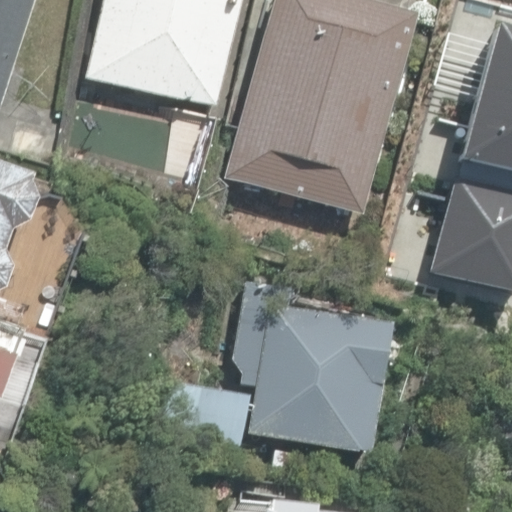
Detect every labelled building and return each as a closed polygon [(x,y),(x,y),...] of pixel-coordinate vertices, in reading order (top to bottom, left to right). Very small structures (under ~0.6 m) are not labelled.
[(0,0),(0,91),(29,0),(0,0)] [(102,0),(84,84),(215,112),(239,0),(102,0)] [(271,0),(222,181),(359,218),(413,18),(347,0),(271,0)] [(511,39),(449,23),(420,139),(431,141),(422,178),(411,175),(389,261),(490,286),(511,198),(511,187),(499,184),(504,164),(511,166),(511,39)] [(0,137),(0,146),(43,161),(54,127),(8,112),(0,137)] [(0,292),(4,291),(12,270),(4,252),(10,234),(26,225),(34,204),(26,187),(28,181),(0,171),(0,292)] [(355,452),(368,454),(387,327),(288,312),(292,290),(243,283),(231,360),(243,387),(251,389),(244,437),(355,453),(355,452)] [(0,388),(11,358),(0,354),(0,388)] [(185,461),(223,467),(226,450),(235,451),(245,398),(165,383),(159,419),(185,461)] [(313,511),(315,506),(266,501),(264,511),(259,511),(258,511),(313,511)]
